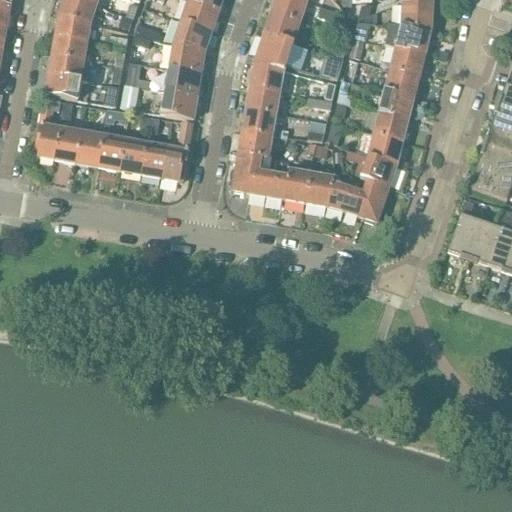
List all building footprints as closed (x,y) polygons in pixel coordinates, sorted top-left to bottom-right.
[(70,0),(64,0),(59,18),(91,27),(91,26),(97,9),(70,0)] [(70,0),(97,9),(99,0),(70,0)] [(188,0),(187,4),(218,14),(223,0),(188,0)] [(289,0),(275,0),(270,17),(299,27),(306,6),(289,0)] [(341,0),(341,6),(344,10),(351,11),(351,2),(350,2),(350,0),(341,0)] [(431,10),(431,0),(408,0),(408,8),(431,10)] [(334,3),(331,14),(339,16),(348,20),(350,15),(344,13),(334,3)] [(211,35),(218,14),(187,4),(180,25),(211,35)] [(0,30),(5,32),(9,10),(0,8),(0,30)] [(137,10),(130,8),(126,20),(133,22),(137,10)] [(399,30),(429,38),(430,34),(431,10),(408,8),(400,8),(399,30)] [(371,9),(362,9),(359,21),(369,18),(371,9)] [(331,14),(320,10),(316,20),(335,27),(339,16),(331,14)] [(377,16),(369,19),(369,18),(359,21),(358,25),(376,27),(377,16)] [(270,17),(262,38),(292,48),(299,27),(270,17)] [(59,18),(54,42),(87,48),(91,27),(59,18)] [(118,30),(130,34),(133,22),(126,20),(121,18),(118,30)] [(204,56),(211,35),(180,25),(173,46),(173,48),(204,56)] [(368,30),(376,31),(376,27),(358,25),(354,41),(364,44),(368,30)] [(158,34),(137,28),(135,38),(152,42),(151,44),(164,47),(166,39),(157,37),(158,34)] [(389,29),(384,49),(394,52),(424,60),(429,38),(399,30),(389,29)] [(149,52),(151,44),(152,42),(135,38),(132,48),(149,52)] [(252,69),(248,91),(279,96),(282,76),(292,48),(262,38),(252,69)] [(127,42),(107,39),(105,51),(125,55),(127,42)] [(344,61),(347,43),(335,41),(331,59),(344,61)] [(349,61),(360,63),(364,44),(354,41),(349,61)] [(54,42),(51,60),(84,67),(87,48),(54,42)] [(173,48),(169,73),(200,79),(204,57),(204,56),(173,48)] [(418,81),(424,60),(394,52),(388,73),(418,81)] [(125,58),(115,56),(113,72),(122,74),(125,58)] [(51,60),(48,79),(80,85),(88,86),(91,68),(84,67),(51,60)] [(334,62),(329,80),(338,82),(342,64),(334,62)] [(352,88),(357,66),(348,63),(343,85),(349,87),(352,88)] [(141,69),(129,67),(125,87),(137,89),(141,69)] [(110,86),(120,88),(122,74),(113,72),(110,86)] [(196,101),(200,79),(169,73),(165,95),(196,101)] [(413,103),(418,81),(388,73),(383,95),(413,103)] [(48,79),(44,98),(77,104),(80,85),(48,79)] [(342,84),(336,106),(350,109),(352,100),(346,99),(349,87),(343,85),(342,84)] [(328,86),(324,102),(332,104),(336,88),(328,86)] [(139,91),(137,91),(137,89),(125,87),(125,89),(124,89),(120,112),(135,114),(139,91)] [(504,89),(497,110),(511,115),(511,91),(505,89),(504,89)] [(119,92),(107,90),(104,108),(116,110),(119,92)] [(248,91),(244,113),(275,118),(279,96),(248,91)] [(196,101),(165,95),(160,118),(193,124),(196,101)] [(407,125),(413,103),(383,95),(377,117),(407,125)] [(332,105),(307,101),(306,111),(330,115),(332,105)] [(54,164),(60,132),(48,130),(53,104),(44,102),(34,161),(54,164)] [(69,128),(72,107),(63,106),(60,127),(69,128)] [(347,109),(350,110),(350,109),(336,106),(336,107),(337,107),(334,120),(343,122),(347,109)] [(511,115),(497,110),(490,131),(511,138),(511,115)] [(97,112),(95,124),(104,126),(106,113),(97,112)] [(113,127),(115,115),(106,113),(104,126),(113,127)] [(244,113),(240,135),(271,140),(275,118),(244,113)] [(402,146),(407,125),(377,117),(372,138),(402,146)] [(139,121),(137,135),(146,136),(148,122),(139,121)] [(154,131),(169,133),(170,125),(155,122),(154,131)] [(165,151),(160,182),(182,186),(192,128),(170,125),(169,133),(171,133),(171,135),(181,136),(178,153),(165,151)] [(511,138),(490,131),(483,151),(511,160),(511,138)] [(81,136),(60,132),(54,164),(75,168),(81,136)] [(237,157),(260,161),(275,164),(275,162),(268,161),(271,140),(240,135),(237,157)] [(307,143),(323,145),(324,137),(308,135),(307,143)] [(102,139),(81,136),(75,168),(96,171),(102,139)] [(395,171),(402,146),(372,138),(366,160),(395,171)] [(123,143),(102,139),(96,171),(118,175),(123,143)] [(144,147),(123,143),(118,175),(139,179),(144,147)] [(358,148),(349,146),(347,155),(359,158),(359,157),(356,157),(358,148)] [(165,151),(144,147),(139,179),(160,182),(165,151)] [(308,147),(306,156),(313,158),(315,149),(308,147)] [(325,162),(328,151),(315,149),(313,158),(314,158),(314,160),(325,162)] [(511,160),(483,151),(475,171),(511,183),(511,160)] [(345,164),(357,167),(359,158),(347,155),(345,164)] [(237,157),(230,195),(249,199),(253,175),(257,176),(260,161),(237,157)] [(388,192),(395,171),(366,160),(365,162),(359,182),(366,184),(388,192)] [(282,204),(288,174),(289,166),(275,164),(260,161),(257,176),(253,175),(249,199),(282,204)] [(511,183),(475,171),(468,193),(506,206),(510,192),(511,192),(511,183)] [(282,204),(304,208),(310,178),(288,174),(282,204)] [(304,208),(326,212),(330,189),(331,189),(332,181),(310,178),(304,208)] [(366,184),(361,198),(365,199),(358,222),(376,228),(388,192),(366,184)] [(361,198),(331,189),(330,189),(326,212),(334,213),(358,222),(365,199),(361,198)] [(467,264),(480,227),(468,222),(472,210),(464,206),(446,257),(467,264)] [(467,264),(488,271),(507,216),(499,213),(493,231),(480,227),(467,264)] [(488,271),(509,278),(511,268),(511,237),(509,237),(511,227),(511,217),(507,216),(488,271)]
